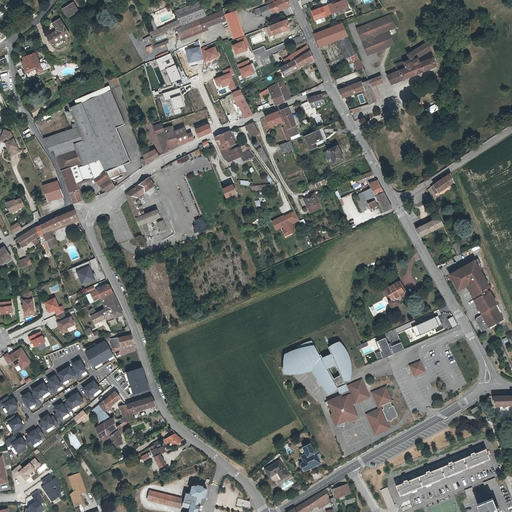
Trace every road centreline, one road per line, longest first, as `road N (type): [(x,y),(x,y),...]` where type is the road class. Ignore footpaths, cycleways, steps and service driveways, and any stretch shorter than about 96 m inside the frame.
road 1 (residential): [(155,391),(91,234),(93,213)]
road 2 (residential): [(329,85),(158,162)]
road 3 (residential): [(484,363),(395,202)]
road 4 (residential): [(75,205),(16,90),(12,37)]
road 5 (residential): [(94,374),(32,419),(16,395),(80,353)]
road 6 (residential): [(264,511),(246,483),(168,416),(155,391)]
road 7 (residential): [(350,468),(479,394)]
road 8 (residential): [(511,128),(395,202)]
road 9 (residential): [(395,202),(329,85)]
